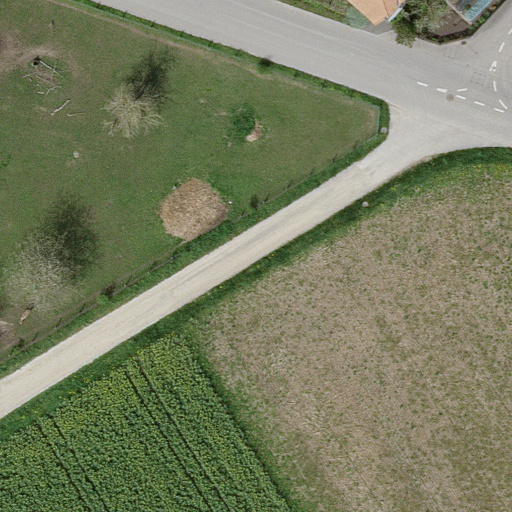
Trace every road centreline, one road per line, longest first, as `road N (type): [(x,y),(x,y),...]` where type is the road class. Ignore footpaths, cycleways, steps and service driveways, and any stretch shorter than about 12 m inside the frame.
road 1 (track): [(0,393),(410,143),(463,95)]
road 2 (residential): [(176,0),(463,95)]
